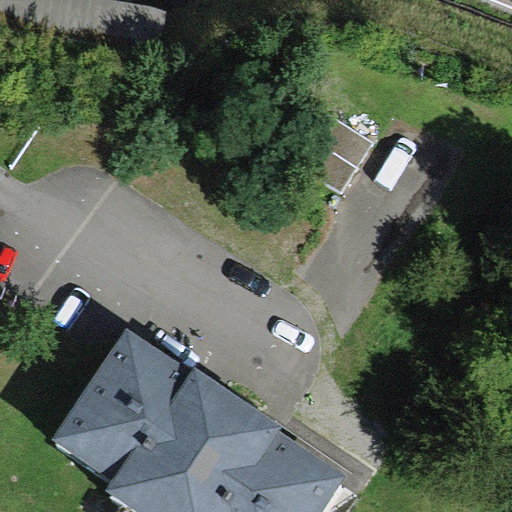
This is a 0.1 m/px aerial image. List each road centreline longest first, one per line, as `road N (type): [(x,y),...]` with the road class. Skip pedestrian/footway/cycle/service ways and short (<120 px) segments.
road 1 (secondary): [(1,194),(101,0)]
road 2 (secondary): [(1,194),(32,0)]
